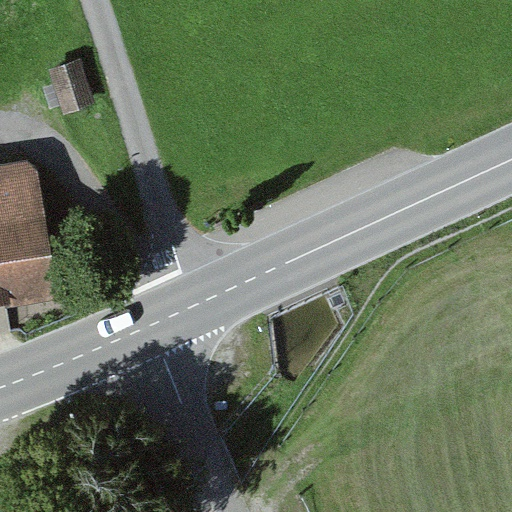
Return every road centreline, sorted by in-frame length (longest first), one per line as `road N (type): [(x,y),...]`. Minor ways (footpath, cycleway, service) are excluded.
road 1 (secondary): [(511,161),(196,307)]
road 2 (residential): [(181,273),(96,0)]
road 3 (residential): [(181,273),(48,149),(0,134)]
road 4 (unclassified): [(153,326),(225,511)]
road 5 (secondary): [(153,326),(0,386)]
